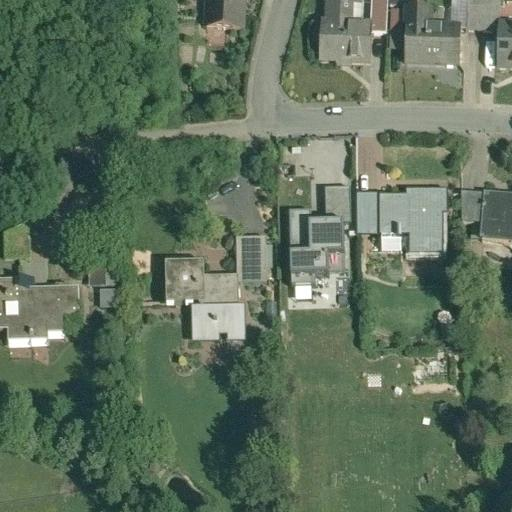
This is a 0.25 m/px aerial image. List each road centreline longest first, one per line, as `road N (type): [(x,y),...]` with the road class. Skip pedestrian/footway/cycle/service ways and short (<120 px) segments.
road 1 (residential): [(270,113),(301,128),(511,128)]
road 2 (residential): [(74,144),(249,135),(270,113)]
